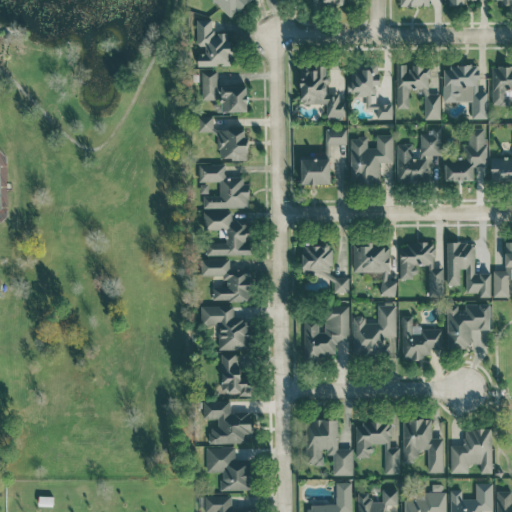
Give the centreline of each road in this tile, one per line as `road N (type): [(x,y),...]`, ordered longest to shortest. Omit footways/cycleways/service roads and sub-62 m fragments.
road 1 (residential): [(286,511),(277,36)]
road 2 (residential): [(277,36),(511,35)]
road 3 (residential): [(280,214),(511,212)]
road 4 (residential): [(284,392),(467,389)]
